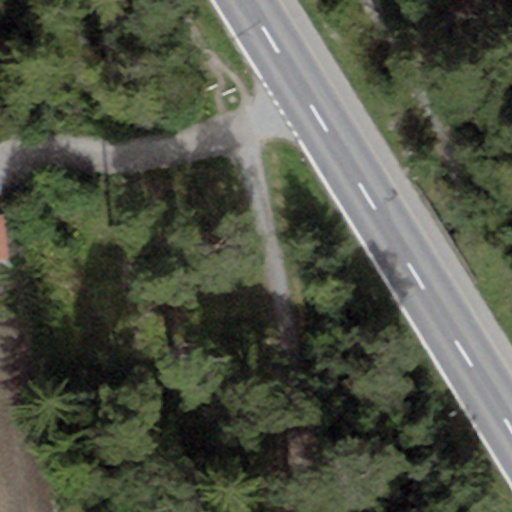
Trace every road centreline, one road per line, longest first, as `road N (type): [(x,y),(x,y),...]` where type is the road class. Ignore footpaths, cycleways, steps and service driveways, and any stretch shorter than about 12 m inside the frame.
road 1 (primary): [(511,429),(246,0)]
road 2 (track): [(231,139),(97,156),(0,146)]
